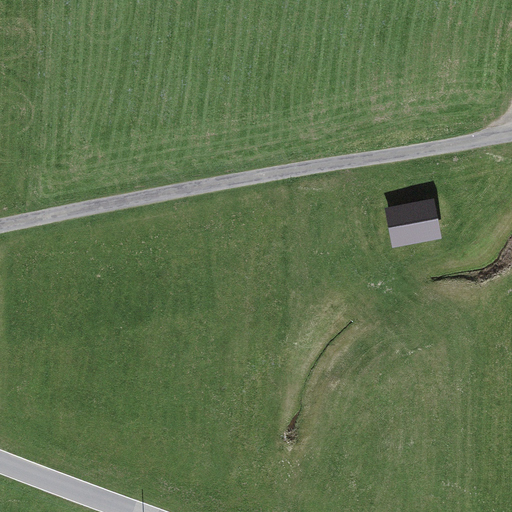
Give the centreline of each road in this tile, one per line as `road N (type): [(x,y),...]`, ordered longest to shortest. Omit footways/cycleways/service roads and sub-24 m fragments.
road 1 (residential): [(511,137),(0,224)]
road 2 (unclassified): [(0,452),(160,511)]
